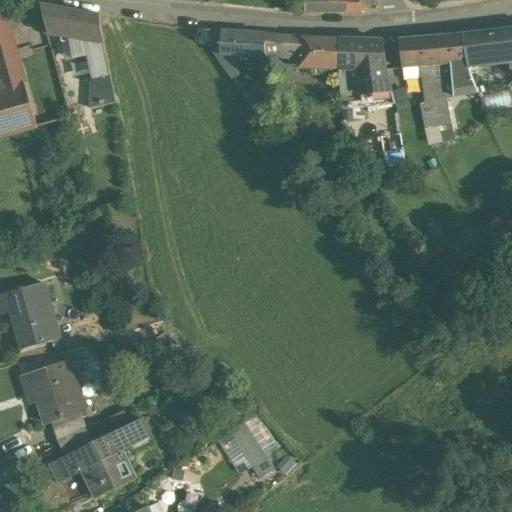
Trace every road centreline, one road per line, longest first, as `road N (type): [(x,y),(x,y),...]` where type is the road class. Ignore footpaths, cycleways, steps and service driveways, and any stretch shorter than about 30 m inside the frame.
road 1 (residential): [(86,0),(301,26),(391,27)]
road 2 (residential): [(391,27),(511,6)]
